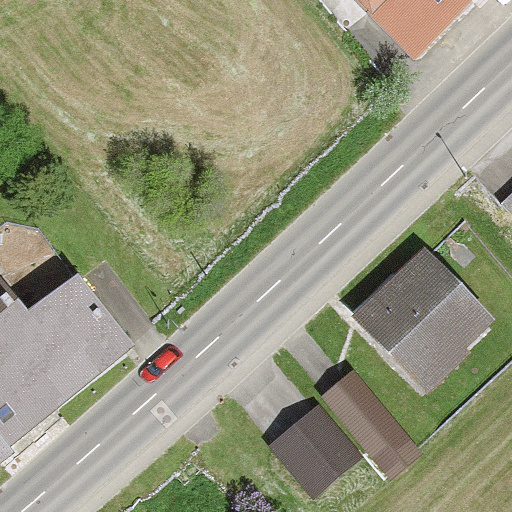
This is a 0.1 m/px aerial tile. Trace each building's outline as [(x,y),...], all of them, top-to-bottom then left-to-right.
[(488,0),(338,0),(412,75),(488,0)] [(511,199),(500,210),(511,222),(511,199)] [(492,325),(418,244),(338,318),(413,399),(492,325)] [(0,437),(8,448),(135,347),(79,269),(9,318),(0,305),(0,437)] [(375,434),(334,388),(272,443),(313,489),(375,434)] [(0,454),(8,448),(0,437),(0,454)]
